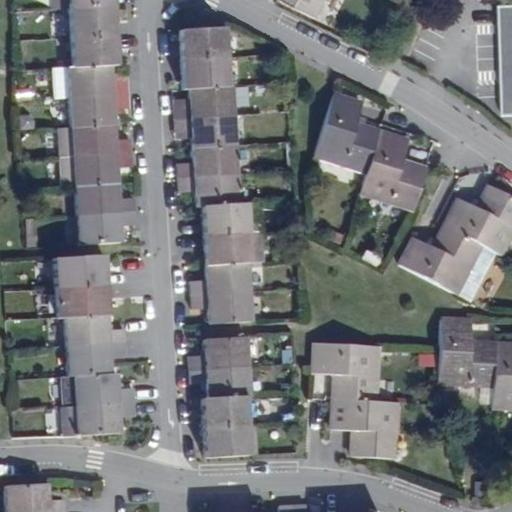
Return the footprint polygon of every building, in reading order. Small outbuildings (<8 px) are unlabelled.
[(112,7),(111,0),(54,0),(55,11),(70,10),(73,69),(66,70),(69,128),(57,129),(58,159),(60,189),(73,189),(76,246),(119,243),(119,227),(135,227),(135,214),(134,199),(117,200),(117,186),(116,169),(132,168),(131,155),(131,140),(115,141),(114,125),(114,111),(128,110),(128,95),(127,81),(112,82),(110,67),(116,67),(114,37),(112,7)] [(284,0),(317,16),(324,0),(284,0)] [(511,6),(502,7),(506,116),(511,115),(511,6)] [(259,234),(246,235),(244,204),(238,204),(231,88),(225,88),(221,28),(178,31),(180,60),(181,90),(187,90),(187,99),(173,100),(174,116),(174,129),(188,128),(190,148),(191,163),(176,165),(177,179),(178,193),(192,192),(194,207),(201,206),(203,239),(204,266),(205,281),(189,282),(190,297),(190,310),(206,309),(207,325),(251,322),(248,264),(261,263),(259,234)] [(361,105),(332,95),(313,157),(366,174),(359,194),(412,211),(426,170),(401,162),(407,142),(355,125),(361,105)] [(478,247),(493,254),(498,257),(511,230),(511,198),(487,186),(475,209),(456,200),(431,249),(412,239),(398,266),(454,295),(461,280),(478,247)] [(476,288),(493,254),(478,247),(461,280),(476,288)] [(63,318),(67,377),(72,377),(74,407),(62,408),(61,408),(63,436),(119,434),(118,418),(135,417),(134,403),(133,389),(117,390),(116,375),(111,375),(110,358),(125,357),(125,344),(124,330),(108,331),(107,316),(105,287),(103,256),(54,260),(58,319),(63,318)] [(511,345),(470,344),(470,321),(441,320),(439,352),(437,384),(492,386),(491,408),(511,408),(511,345)] [(202,430),(204,459),(246,456),(243,397),(249,396),(246,337),(202,340),(203,356),(188,357),(188,372),(189,385),(205,384),(206,399),(200,399),(202,430)] [(378,348),(314,344),(312,374),(333,376),(331,402),(330,430),(351,431),(350,457),(392,460),(396,404),(374,402),(378,348)] [(72,377),(67,377),(60,378),(62,408),(74,407),(72,377)] [(48,485),(3,488),(4,511),(64,511),(63,501),(49,502),(48,485)]
